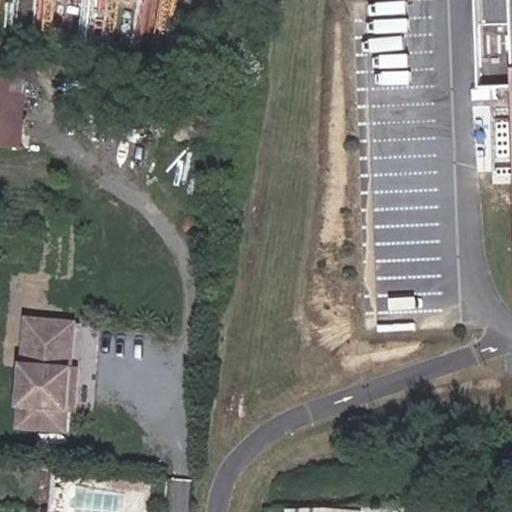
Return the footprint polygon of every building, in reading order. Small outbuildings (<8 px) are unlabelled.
[(511,0),(493,0),(495,93),(511,91),(511,0)] [(9,130),(6,141),(22,145),(31,113),(19,110),(13,131),(9,130)] [(72,383),(74,370),(76,346),(67,345),(69,322),(32,318),(21,427),(68,431),(70,412),(72,412),(78,407),(80,389),(79,388),(75,383),(72,383)] [(76,346),(78,322),(69,322),(67,345),(76,346)] [(79,388),(80,370),(74,370),(72,383),(75,383),(79,388)]
